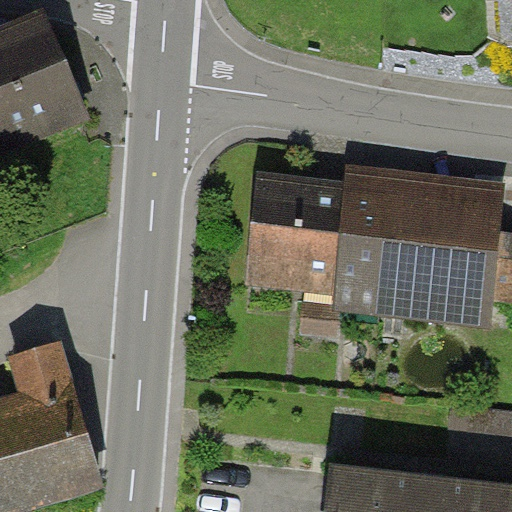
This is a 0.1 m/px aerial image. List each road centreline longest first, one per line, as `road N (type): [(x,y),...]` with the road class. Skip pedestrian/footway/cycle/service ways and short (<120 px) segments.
road 1 (residential): [(162,83),(511,135)]
road 2 (tertiary): [(130,511),(147,290)]
road 3 (tertiary): [(147,290),(162,83)]
road 4 (residential): [(147,290),(117,288),(0,327)]
